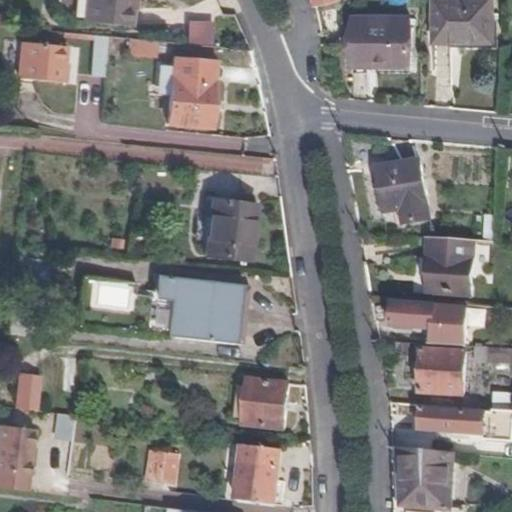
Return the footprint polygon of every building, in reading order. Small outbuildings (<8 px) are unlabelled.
[(85,0),(83,23),(131,28),(133,0),(85,0)] [(493,42),(493,0),(434,0),(435,42),(493,42)] [(408,65),(408,18),(356,18),(356,62),(379,62),(379,65),(408,65)] [(187,21),(186,43),(210,45),(211,22),(187,21)] [(109,38),(94,36),(90,77),(105,78),(109,38)] [(155,42),(131,40),(129,57),(154,59),(155,42)] [(64,64),(66,47),(21,43),(17,80),(65,84),(67,64),(64,64)] [(216,63),(173,59),(167,125),(211,129),(216,63)] [(235,172),(272,173),(272,157),(235,156),(235,172)] [(402,211),(405,224),(432,220),(421,160),(378,168),(386,214),(402,211)] [(256,205),(210,200),(203,256),(250,262),(256,205)] [(497,242),(498,216),(487,215),(486,241),(497,242)] [(476,242),(428,239),(427,258),(430,258),(429,294),(472,297),(474,259),(475,259),(476,242)] [(156,277),(154,299),(170,301),(166,336),(234,344),(241,286),(156,277)] [(81,278),(79,306),(129,309),(130,280),(81,278)] [(469,308),(394,303),(392,326),(431,329),(430,345),(466,347),(467,332),(469,308)] [(41,315),(9,311),(6,334),(39,338),(41,315)] [(489,363),(489,348),(477,347),(476,362),(489,363)] [(511,349),(489,348),(489,363),(511,364),(511,349)] [(424,350),(421,393),(465,396),(467,352),(424,350)] [(34,412),(38,382),(18,380),(14,409),(34,412)] [(290,384),(250,380),(245,426),(285,430),(290,384)] [(511,394),(493,393),(492,411),(511,412),(511,394)] [(487,412),(423,408),(421,430),(485,435),(485,433),(487,412)] [(502,434),(503,413),(487,412),(485,433),(502,434)] [(55,438),(73,440),(77,415),(59,413),(55,438)] [(34,430),(0,425),(0,488),(26,492),(34,430)] [(236,501),(276,506),(283,450),(243,446),(236,501)] [(452,511),(455,454),(397,448),(397,449),(394,449),(395,511),(452,511)] [(148,483),(163,485),(167,453),(134,449),(133,459),(151,461),(148,483)] [(176,486),(180,455),(167,453),(163,485),(176,486)]
